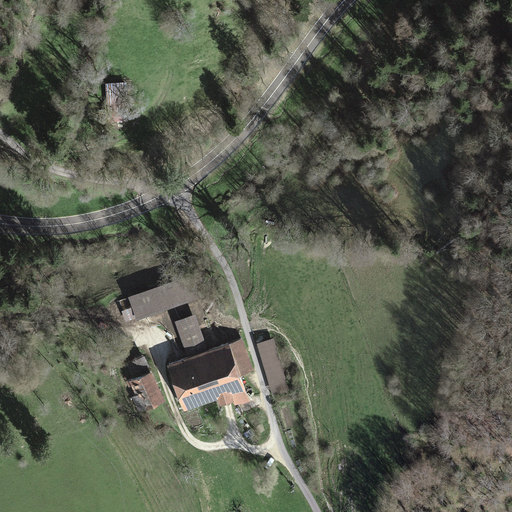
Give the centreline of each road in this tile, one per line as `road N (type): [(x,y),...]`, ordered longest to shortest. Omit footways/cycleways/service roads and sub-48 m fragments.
road 1 (secondary): [(344,0),(234,139),(173,188),(86,221),(0,223)]
road 2 (track): [(317,511),(277,449),(225,265),(173,188)]
road 3 (track): [(244,325),(152,359),(114,329),(72,313),(0,315)]
road 4 (track): [(0,133),(54,169),(173,188)]
road 5 (track): [(152,359),(189,441),(206,449),(277,449)]
